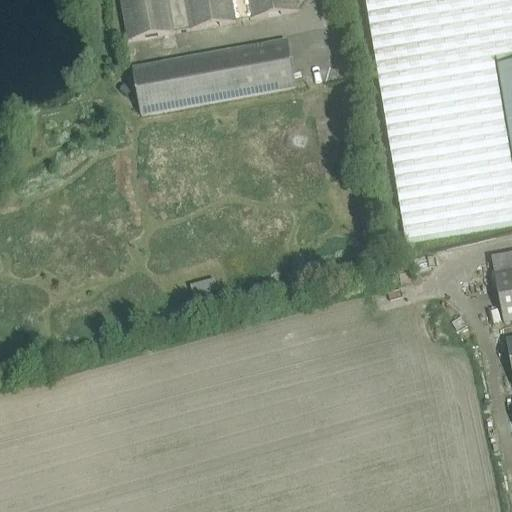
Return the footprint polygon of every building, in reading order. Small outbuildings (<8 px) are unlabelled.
[(120,0),(128,43),(298,12),(296,0),(120,0)] [(511,0),(365,0),(406,244),(511,226),(511,165),(509,150),(495,61),(511,58),(511,0)] [(142,118),(296,90),(287,42),(133,70),(142,118)] [(495,61),(509,150),(511,149),(511,60),(511,58),(495,61)] [(511,273),(495,277),(504,323),(511,321),(511,339),(507,341),(511,368),(511,273)]
